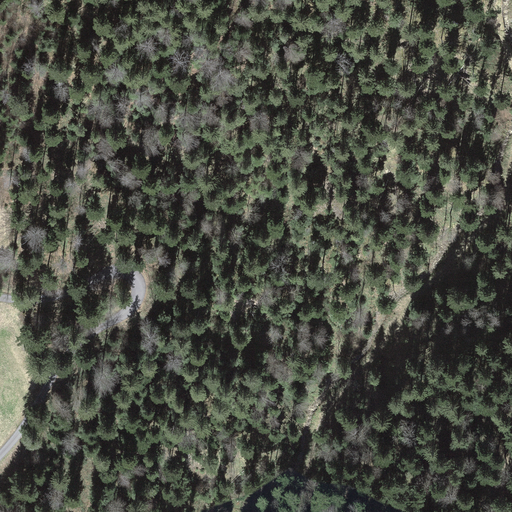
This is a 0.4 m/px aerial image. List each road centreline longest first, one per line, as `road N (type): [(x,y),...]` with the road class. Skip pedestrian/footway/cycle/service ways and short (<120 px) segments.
road 1 (track): [(511,152),(497,212),(316,419),(294,484),(254,511)]
road 2 (unclassified): [(0,295),(60,294),(115,270),(132,272),(141,290),(134,306),(89,331),(0,449)]
